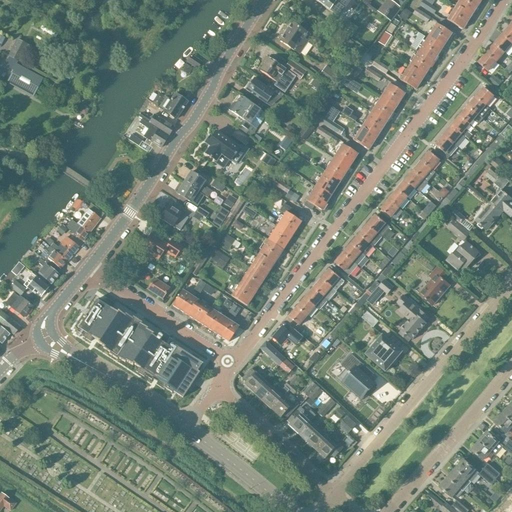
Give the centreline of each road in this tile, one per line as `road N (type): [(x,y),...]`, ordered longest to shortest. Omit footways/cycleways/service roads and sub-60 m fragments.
road 1 (residential): [(231,364),(502,0)]
road 2 (secondary): [(87,268),(263,0)]
road 3 (residential): [(332,494),(511,284)]
road 4 (residential): [(390,511),(511,370)]
road 5 (residential): [(87,268),(231,364)]
road 6 (secondary): [(45,339),(186,426)]
road 7 (residential): [(332,494),(216,387)]
road 8 (secondary): [(186,426),(289,511)]
